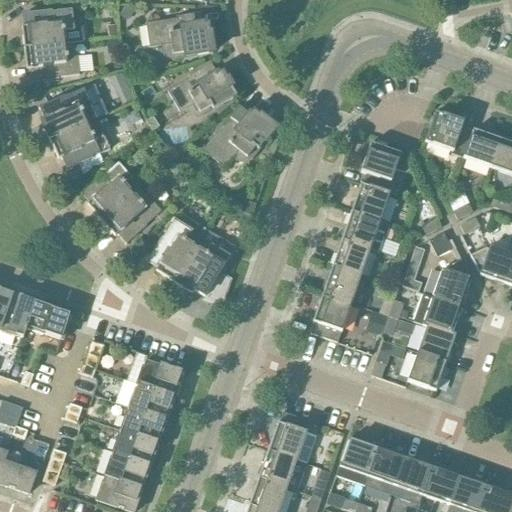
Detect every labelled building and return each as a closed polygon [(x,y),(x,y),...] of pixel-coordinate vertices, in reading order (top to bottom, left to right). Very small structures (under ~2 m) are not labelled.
[(24,50),(64,45),(85,43),(83,29),(74,30),(72,11),(51,13),(51,12),(23,15),(25,28),(21,29),(24,50)] [(201,13),(176,17),(176,19),(145,24),(149,49),(170,45),(172,56),(186,54),(187,58),(212,54),(209,33),(210,33),(208,26),(203,26),(201,13)] [(64,45),(24,50),(26,71),(30,70),(31,83),(59,80),(59,79),(79,76),(77,56),(65,57),(64,45)] [(217,76),(211,64),(189,77),(190,79),(167,92),(180,114),(194,105),(200,115),(212,107),(214,111),(236,98),(226,80),(222,73),(217,76)] [(64,98),(39,109),(44,121),(40,122),(49,142),(97,121),(107,116),(101,102),(94,86),(65,99),(64,98)] [(249,116),(239,108),(224,127),(222,126),(202,151),(225,169),(238,152),(247,159),(256,148),(259,150),(275,130),(258,117),(259,117),(253,112),(249,116)] [(463,160),(472,132),(461,129),(463,124),(434,114),(424,143),(452,153),(451,156),(463,160)] [(97,121),(49,142),(58,161),(61,160),(66,171),(92,160),(91,159),(110,151),(97,121)] [(463,160),(491,170),(501,141),(473,131),(472,132),(463,160)] [(511,144),(501,141),(491,170),(511,177),(511,144)] [(370,145),(360,174),(365,175),(362,186),(389,196),(393,184),(391,183),(395,170),(404,173),(409,158),(400,155),(370,145)] [(100,222),(131,196),(123,186),(131,179),(118,163),(102,177),(102,176),(81,194),(89,204),(86,206),(100,222)] [(389,196),(362,186),(360,186),(351,214),(379,224),(389,196)] [(131,196),(100,222),(115,238),(117,236),(126,246),(147,227),(146,226),(161,213),(148,197),(139,205),(131,196)] [(506,213),(510,204),(497,199),(493,209),(506,213)] [(244,214),(252,217),(256,206),(248,203),(244,214)] [(452,212),(457,221),(470,215),(465,206),(452,212)] [(252,217),(244,214),(239,213),(235,224),(240,226),(238,234),(245,236),(252,217)] [(370,251),(379,224),(351,214),(341,241),(370,251)] [(173,284),(205,232),(177,215),(162,240),(161,239),(146,263),(157,270),(155,273),(173,284)] [(441,229),(437,221),(436,220),(424,226),(428,235),(441,229)] [(460,227),(464,235),(464,236),(477,230),(472,221),(460,227)] [(221,306),(230,282),(222,276),(226,269),(224,267),(230,258),(228,256),(232,249),(205,232),(173,284),(192,295),(194,292),(204,299),(205,298),(204,300),(221,306)] [(448,243),(443,235),(431,241),(429,242),(437,259),(452,251),(448,243)] [(360,278),(370,251),(341,241),(332,268),(360,278)] [(394,260),(404,263),(408,250),(399,246),(394,260)] [(470,257),(477,273),(480,274),(479,276),(507,286),(511,273),(511,255),(489,248),(488,250),(486,249),(470,257)] [(404,263),(394,260),(390,273),(399,276),(404,263)] [(468,277),(461,261),(445,269),(444,272),(442,271),(432,299),(460,309),(470,281),(468,280),(468,277)] [(351,305),(360,278),(332,268),(322,295),(351,305)] [(0,328),(12,295),(11,294),(10,296),(5,294),(5,292),(2,291),(2,292),(0,291),(0,328)] [(12,295),(0,328),(0,333),(1,334),(2,333),(12,336),(11,337),(14,339),(15,337),(22,340),(26,330),(25,330),(35,303),(34,303),(33,304),(28,302),(28,301),(25,299),(25,300),(14,296),(15,296),(12,295)] [(310,335),(318,338),(337,345),(341,334),(351,305),(322,295),(312,324),(314,324),(310,335)] [(451,335),(460,309),(432,299),(423,296),(413,323),(422,326),(422,328),(425,329),(426,328),(451,336),(451,335)] [(388,318),(393,305),(383,302),(378,315),(388,318)] [(51,309),(35,303),(25,330),(26,330),(29,332),(30,330),(40,334),(40,335),(43,336),(43,335),(62,342),(63,338),(66,328),(67,328),(68,325),(66,324),(69,316),(59,313),(59,314),(51,311),(51,309)] [(388,318),(398,321),(402,308),(393,305),(388,318)] [(373,315),(367,332),(380,337),(386,320),(373,315)] [(388,318),(383,331),(393,334),(398,321),(388,318)] [(426,328),(425,329),(416,355),(445,365),(455,336),(451,335),(451,336),(426,328)] [(362,343),(359,351),(371,356),(374,347),(362,343)] [(82,367),(95,372),(103,348),(91,344),(82,367)] [(380,353),(376,364),(385,368),(389,357),(380,353)] [(445,365),(416,355),(407,383),(435,393),(445,365)] [(135,386),(174,399),(175,396),(174,396),(178,386),(179,382),(177,382),(180,374),(173,371),(173,372),(166,369),(160,367),(159,367),(145,362),(142,370),(141,369),(140,373),(141,373),(137,383),(136,383),(135,386)] [(385,368),(376,364),(375,364),(371,377),(380,381),(385,368)] [(95,372),(82,367),(80,375),(92,379),(95,372)] [(28,388),(33,376),(24,373),(20,386),(28,388)] [(174,399),(135,386),(136,386),(134,393),(133,392),(132,396),(133,396),(129,406),(128,406),(127,409),(166,422),(167,419),(166,419),(170,409),(171,405),(169,405),(171,399),(173,400),(174,399)] [(2,403),(0,408),(0,425),(14,430),(15,428),(16,429),(18,422),(23,410),(2,403)] [(66,414),(78,418),(81,409),(69,405),(66,414)] [(119,432),(158,445),(159,442),(158,442),(162,432),(163,428),(161,428),(163,422),(165,423),(166,422),(127,409),(128,409),(126,416),(125,415),(124,419),(125,419),(121,429),(120,429),(119,432)] [(78,418),(66,414),(64,421),(76,426),(78,418)] [(310,423),(282,414),(279,425),(277,424),(268,452),(296,462),(306,466),(315,439),(306,435),(306,434),(310,423)] [(16,429),(15,428),(14,430),(12,437),(24,441),(27,432),(16,429)] [(111,455),(149,468),(151,465),(150,465),(154,455),(155,451),(153,451),(155,445),(157,446),(158,445),(119,432),(120,433),(118,439),(117,439),(116,442),(117,442),(113,452),(112,452),(111,455)] [(364,488),(367,478),(377,449),(349,440),(335,478),(364,488)] [(394,488),(404,459),(377,449),(367,478),(394,488)] [(50,460),(62,464),(65,455),(53,451),(50,460)] [(287,490),(296,462),(268,452),(258,480),(287,490)] [(103,478),(141,491),(142,488),(146,478),(147,474),(145,474),(147,468),(149,469),(149,468),(111,455),(112,456),(110,462),(109,462),(108,465),(109,465),(105,475),(104,475),(103,478)] [(432,468),(404,459),(394,488),(422,497),(432,468)] [(62,464),(50,460),(42,483),(54,487),(62,464)] [(0,469),(0,485),(5,487),(5,488),(7,489),(7,488),(16,491),(15,491),(28,496),(35,475),(14,468),(12,467),(5,465),(5,464),(3,463),(2,463),(0,469)] [(459,478),(432,468),(422,497),(449,507),(459,478)] [(141,491),(103,478),(104,479),(102,485),(101,485),(100,488),(101,488),(97,498),(96,498),(95,502),(116,509),(124,511),(134,511),(138,501),(139,497),(137,497),(139,491),(141,492),(141,491)] [(449,507),(447,511),(478,511),(487,488),(459,478),(449,507)] [(263,511),(279,511),(287,490),(258,480),(249,507),(263,511)] [(311,498),(321,502),(325,489),(315,485),(311,498)] [(508,511),(511,502),(511,496),(487,488),(478,511),(508,511)] [(317,511),(321,502),(311,498),(306,511),(308,511),(317,511)] [(345,511),(355,511),(358,505),(347,502),(343,511),(345,511)]
